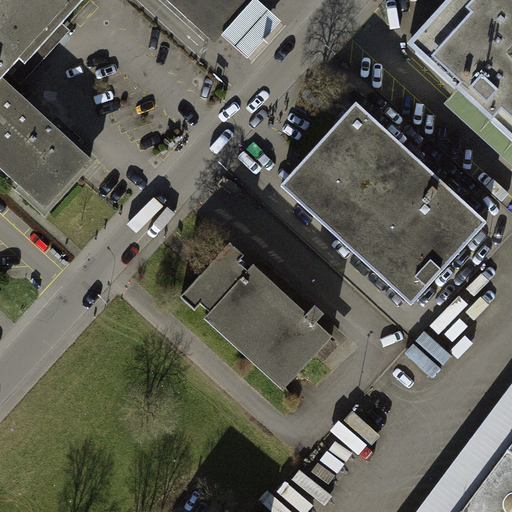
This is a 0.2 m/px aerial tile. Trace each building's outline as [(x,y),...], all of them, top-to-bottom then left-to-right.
[(86,4),(82,0),(0,0),(0,78),(10,88),(86,4)] [(161,0),(208,43),(217,34),(247,0),(161,0)] [(279,19),(257,0),(247,0),(217,34),(244,57),(279,19)] [(511,0),(451,0),(408,47),(511,142),(511,0)] [(10,88),(0,78),(0,169),(48,211),(92,162),(10,88)] [(486,225),(357,107),(283,188),(412,306),(486,225)] [(332,335),(229,244),(179,300),(282,391),(332,335)] [(511,511),(511,442),(459,511),(511,511)]
